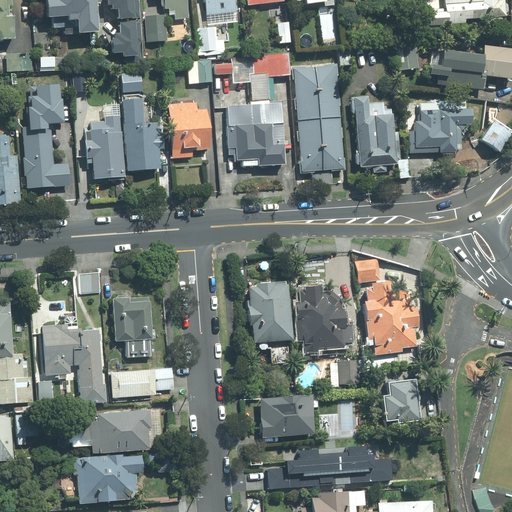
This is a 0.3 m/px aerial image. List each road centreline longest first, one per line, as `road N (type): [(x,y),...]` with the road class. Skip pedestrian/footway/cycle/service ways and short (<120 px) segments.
road 1 (residential): [(213,511),(192,227)]
road 2 (secondary): [(192,227),(450,217)]
road 3 (secondary): [(0,241),(192,227)]
